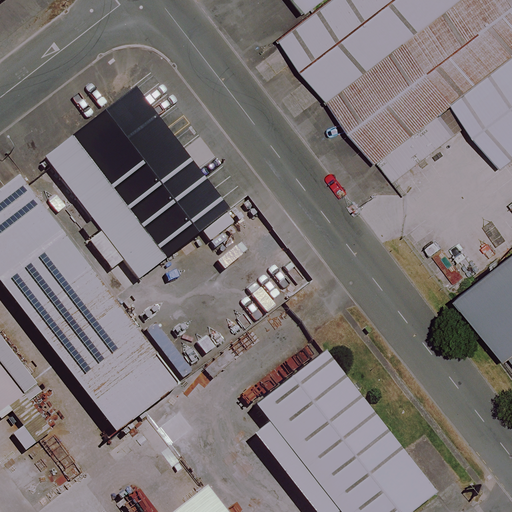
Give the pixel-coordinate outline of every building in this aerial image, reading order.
[(511,51),(511,0),(327,0),(277,39),(372,160),(511,51)] [(511,159),(511,54),(450,103),(501,168),(511,159)] [(207,219),(112,96),(29,160),(124,283),(207,219)] [(163,390),(3,183),(0,186),(0,310),(99,439),(163,390)] [(41,394),(0,340),(0,413),(24,395),(29,402),(41,394)] [(410,511),(417,507),(307,365),(241,415),(316,511),(410,511)] [(13,435),(25,451),(49,434),(37,417),(13,435)] [(200,511),(188,496),(167,511),(200,511)]
